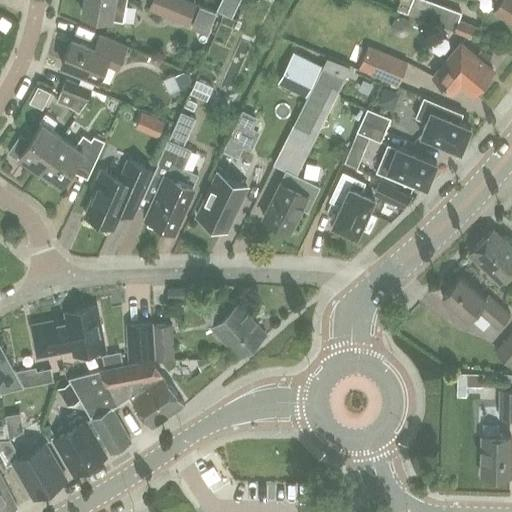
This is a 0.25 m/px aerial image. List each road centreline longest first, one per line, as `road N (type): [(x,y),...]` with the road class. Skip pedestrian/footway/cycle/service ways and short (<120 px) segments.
road 1 (residential): [(49,288),(98,276),(285,273),(332,281),(360,298)]
road 2 (secondary): [(360,298),(469,199),(511,148)]
road 3 (residential): [(306,511),(213,508),(176,444)]
road 4 (tertiary): [(176,444),(243,407),(317,402)]
road 5 (tertiary): [(68,511),(176,444)]
